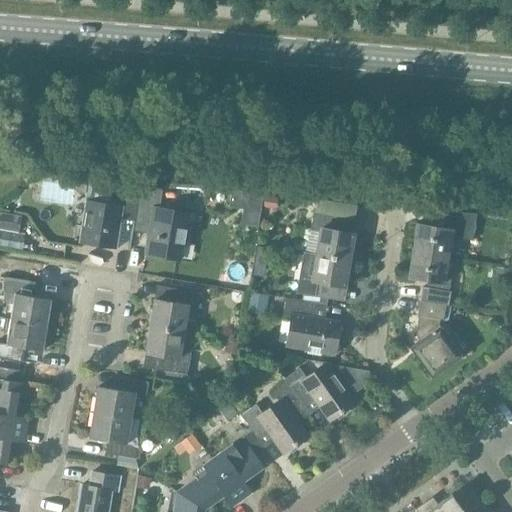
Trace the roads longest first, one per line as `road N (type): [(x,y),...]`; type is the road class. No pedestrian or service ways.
road 1 (secondary): [(511,70),(0,29)]
road 2 (residential): [(415,430),(373,355),(400,208)]
road 3 (residential): [(76,354),(88,279),(122,285),(109,359)]
road 4 (residential): [(32,511),(76,354)]
road 5 (residential): [(415,430),(302,511)]
road 6 (residential): [(510,511),(442,412)]
